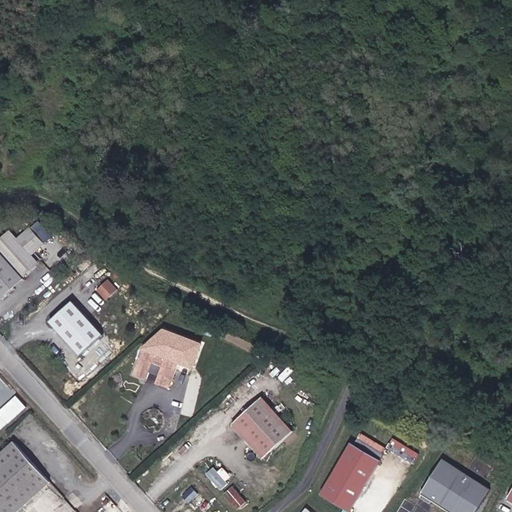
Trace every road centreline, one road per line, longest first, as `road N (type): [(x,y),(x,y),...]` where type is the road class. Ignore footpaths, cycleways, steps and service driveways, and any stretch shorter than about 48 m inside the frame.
road 1 (track): [(511,175),(489,174),(424,217),(372,335),(354,352),(240,314),(117,252),(42,197),(0,199)]
road 2 (unclassified): [(145,511),(0,348)]
